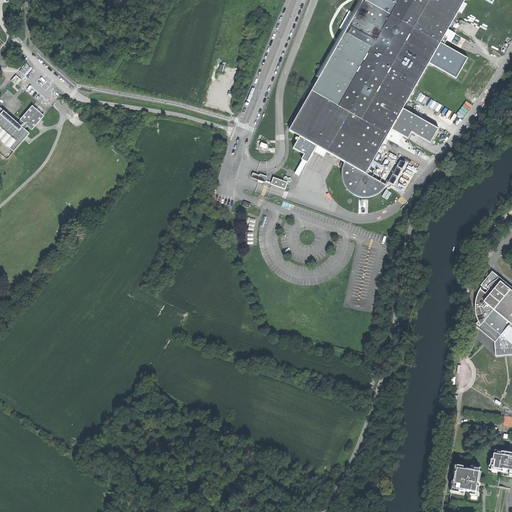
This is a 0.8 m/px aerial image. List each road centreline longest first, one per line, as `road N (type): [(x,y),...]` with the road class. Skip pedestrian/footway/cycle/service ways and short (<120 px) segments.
road 1 (track): [(511,80),(416,209),(383,372),(324,511)]
road 2 (unclassified): [(291,0),(230,161),(302,0)]
